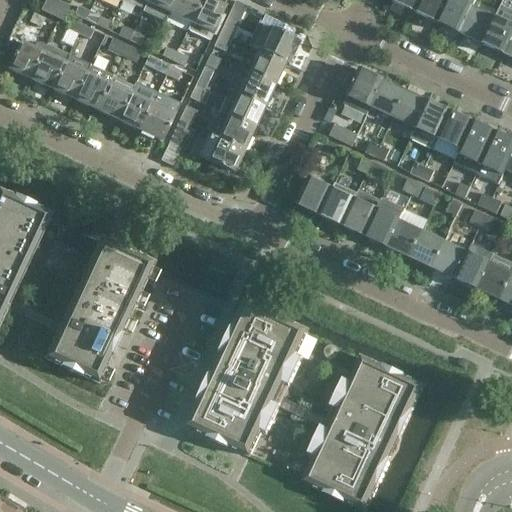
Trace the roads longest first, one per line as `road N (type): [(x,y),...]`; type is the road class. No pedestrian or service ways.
road 1 (residential): [(0,117),(258,233)]
road 2 (residential): [(511,357),(258,233)]
road 3 (residential): [(258,233),(342,30)]
road 4 (residential): [(511,107),(342,30)]
